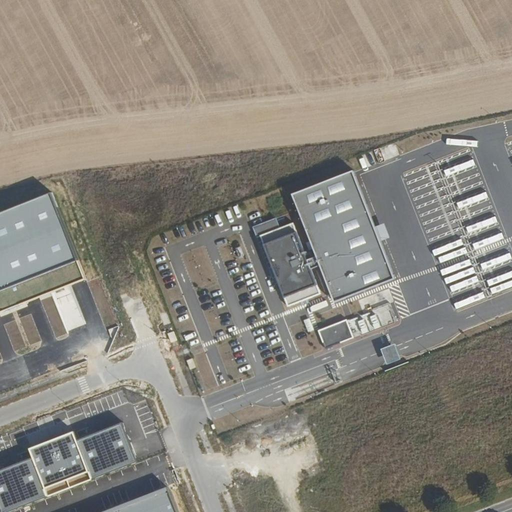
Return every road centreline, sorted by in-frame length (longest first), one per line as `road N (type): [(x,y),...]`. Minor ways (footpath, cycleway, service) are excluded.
road 1 (residential): [(152,359),(216,511)]
road 2 (residential): [(0,416),(152,359)]
